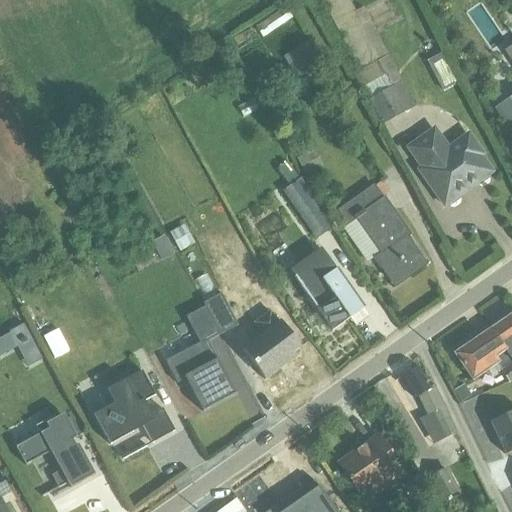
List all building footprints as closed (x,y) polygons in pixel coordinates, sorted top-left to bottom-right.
[(415,106),(363,8),(355,12),(348,0),(320,0),(333,24),(331,25),(370,99),(368,100),(382,125),(415,106)] [(284,8),(256,27),(263,38),(292,19),(284,8)] [(283,57),(296,79),(320,65),(307,43),(283,57)] [(441,54),(427,62),(443,91),(457,84),(441,54)] [(324,79),(319,69),(299,81),(304,90),(324,79)] [(511,96),(494,109),(511,136),(511,137),(511,138),(511,96)] [(405,148),(419,168),(417,169),(444,207),(492,173),(481,158),(486,155),(469,132),(449,146),(435,127),(405,148)] [(27,200),(53,192),(36,133),(10,141),(27,200)] [(159,186),(182,177),(170,145),(147,154),(159,186)] [(67,150),(55,157),(65,174),(77,168),(67,150)] [(305,175),(323,167),(315,150),(297,159),(305,175)] [(287,162),(277,169),(289,187),(282,192),(316,240),(330,230),(301,179),(299,180),(287,162)] [(406,238),(411,235),(384,197),(383,198),(373,185),(337,211),(347,226),(343,229),(367,263),(373,259),(391,284),(407,272),(410,277),(425,266),(426,268),(428,266),(406,238)] [(51,213),(62,236),(78,229),(68,206),(51,213)] [(162,236),(151,243),(161,262),(173,255),(162,236)] [(317,251),(294,268),(336,327),(349,318),(350,319),(364,309),(359,301),(355,304),(317,251)] [(206,307),(221,334),(237,326),(220,295),(204,303),(206,307)] [(221,334),(206,307),(186,317),(200,344),(165,362),(176,383),(185,379),(202,413),(236,395),(208,342),(221,334)] [(511,314),(490,330),(511,362),(511,314)] [(239,340),(246,350),(242,352),(262,382),(263,381),(262,380),(283,366),(285,369),(302,358),(281,326),(269,335),(261,324),(239,340)] [(511,362),(490,330),(454,355),(472,381),(487,371),(492,377),(501,370),(509,384),(511,383),(511,384),(511,362)] [(179,339),(165,344),(169,356),(183,350),(179,339)] [(443,407),(433,387),(430,388),(418,368),(401,378),(414,399),(417,398),(426,416),(433,413),(437,422),(439,422),(446,437),(455,433),(443,407)] [(115,404),(94,415),(110,445),(143,427),(152,444),(174,432),(162,410),(151,416),(144,403),(155,396),(141,372),(108,390),(115,404)] [(464,385),(453,391),(460,404),(471,397),(464,385)] [(511,411),(489,423),(505,455),(511,451),(511,411)] [(77,445),(75,446),(72,441),(77,438),(63,415),(56,419),(54,417),(36,427),(40,434),(16,448),(26,466),(50,452),(61,471),(52,476),(59,489),(67,484),(70,489),(95,476),(77,445)] [(338,464),(366,503),(406,477),(377,436),(338,464)] [(448,469),(429,479),(440,500),(459,491),(448,469)] [(0,511),(11,511),(6,501),(15,497),(13,493),(10,494),(0,476),(0,511)] [(452,511),(469,511),(487,505),(482,491),(450,504),(452,511)] [(305,511),(328,511),(319,498),(303,509),(305,511)] [(245,511),(236,499),(217,511),(245,511)]
